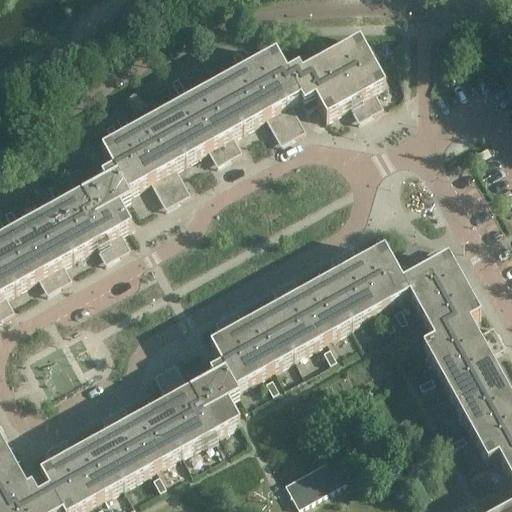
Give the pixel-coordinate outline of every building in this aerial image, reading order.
[(314,46),(321,59),(328,55),(321,43),(314,46)] [(454,56),(448,45),(435,52),(441,64),(454,56)] [(385,94),(376,76),(360,48),(302,80),(299,74),(287,80),(287,81),(301,106),(300,107),(306,117),(317,111),(326,127),(350,114),(358,128),(383,114),(375,99),(385,94)] [(239,57),(233,61),(239,73),(246,69),(239,57)] [(301,106),(287,81),(287,80),(285,76),(278,63),(276,60),(217,92),(243,139),(266,126),(280,151),(306,137),(291,112),(300,107),(301,106)] [(285,76),(291,72),(284,60),(278,63),(285,76)] [(178,84),(172,87),(178,99),(185,96),(178,84)] [(243,139),(217,92),(160,124),(185,170),(208,157),(217,172),(242,158),(234,143),(243,139)] [(122,135),(129,132),(122,120),(116,123),(122,135)] [(128,202),(151,189),(165,215),(191,201),(176,175),(185,170),(160,124),(101,156),(113,176),(107,179),(101,183),(104,189),(48,220),(73,266),(96,254),(105,270),(131,256),(121,240),(131,234),(120,214),(125,211),(131,208),(128,202)] [(119,142),(112,130),(106,133),(113,145),(119,142)] [(56,207),(62,203),(56,191),(49,194),(56,207)] [(12,232),(18,228),(11,216),(5,219),(12,232)] [(73,266),(48,220),(0,246),(0,267),(16,298),(39,286),(47,300),(72,286),(64,272),(73,266)] [(481,323),(456,279),(448,264),(402,289),(384,256),(360,269),(351,253),(330,265),(339,281),(327,288),(352,334),(409,303),(434,347),(434,348),(469,329),(470,330),(481,323)] [(16,298),(0,267),(0,326),(14,318),(6,303),(16,298)] [(352,334),(327,288),(303,301),(294,284),(272,296),(281,313),(268,321),(293,367),(352,334)] [(236,398),(269,380),(293,367),(268,321),(245,333),(236,316),(215,328),(224,345),(210,353),(221,373),(215,376),(209,379),(213,385),(191,398),(175,370),(154,382),(169,409),(157,416),(182,462),(240,431),(229,410),(234,407),(240,404),(236,398)] [(407,328),(400,316),(394,319),(401,332),(407,328)] [(388,338),(395,335),(388,323),(382,326),(388,338)] [(501,386),(488,363),(505,354),(493,332),(476,342),(470,330),(469,329),(434,348),(434,347),(422,353),(455,412),(501,386)] [(336,367),(330,355),(323,359),(330,371),(336,367)] [(431,384),(419,391),(422,397),(435,391),(431,384)] [(272,386),(266,389),(273,402),(279,398),(272,386)] [(511,396),(508,399),(501,386),(455,412),(487,470),(498,464),(498,463),(511,455),(511,396)] [(182,462),(157,416),(133,429),(124,413),(102,425),(111,441),(99,448),(125,494),(182,462)] [(57,511),(49,496),(40,481),(24,490),(18,481),(1,449),(7,446),(0,432),(0,511),(57,511)] [(466,449),(463,442),(451,449),(454,455),(466,449)] [(92,511),(125,494),(99,448),(75,461),(66,445),(45,456),(54,473),(40,481),(49,496),(57,511),(92,511)] [(511,511),(511,455),(498,463),(498,464),(511,488),(511,511)] [(336,463),(285,491),(296,511),(304,511),(349,487),(336,463)] [(153,486),(160,498),(166,495),(159,482),(153,486)]
